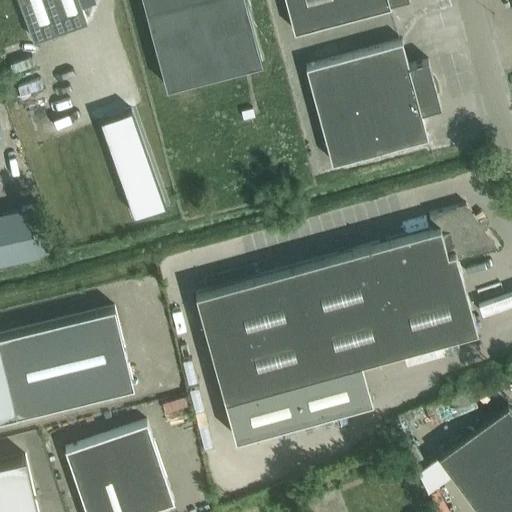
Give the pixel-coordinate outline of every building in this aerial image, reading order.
[(18,0),(33,38),(86,19),(81,4),(91,0),(18,0)] [(144,0),(166,83),(260,60),(245,0),(144,0)] [(285,0),(293,29),(390,3),(389,0),(285,0)] [(401,37),(305,63),(331,160),(428,134),(421,109),(440,103),(428,57),(408,62),(401,37)] [(131,107),(100,118),(133,212),(165,201),(131,107)] [(0,210),(0,260),(37,251),(35,243),(47,240),(38,201),(26,204),(0,210)] [(432,225),(195,290),(235,435),(356,402),(345,363),(477,327),(457,256),(497,245),(465,201),(428,211),(432,225)] [(0,415),(134,383),(114,304),(0,331),(0,415)] [(498,374),(487,379),(492,390),(503,385),(498,374)] [(511,511),(511,408),(507,402),(437,452),(481,511),(511,511)] [(174,497),(147,417),(65,445),(87,511),(151,511),(149,506),(174,497)] [(37,511),(25,453),(0,458),(0,511),(37,511)]
